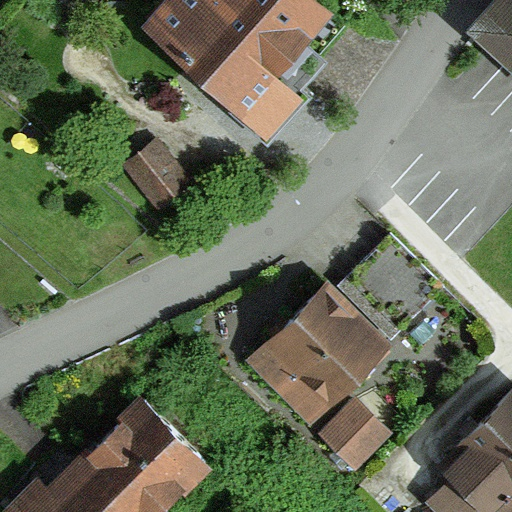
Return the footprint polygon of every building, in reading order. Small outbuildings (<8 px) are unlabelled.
[(164,0),(143,25),(231,105),(320,5),(313,0),(164,0)] [(511,0),(499,0),(475,27),(511,59),(511,0)] [(193,182),(157,135),(123,161),(160,208),(193,182)] [(438,287),(386,234),(335,285),(387,337),(438,287)] [(324,402),(381,345),(321,284),(264,341),(265,342),(247,360),(304,418),(322,400),(324,402)] [(438,511),(504,511),(511,504),(511,388),(511,387),(436,461),(459,484),(435,508),(438,511)] [(149,511),(201,462),(140,400),(26,511),(149,511)] [(352,431),(338,416),(320,434),(350,464),(371,442),(356,427),(352,431)]
